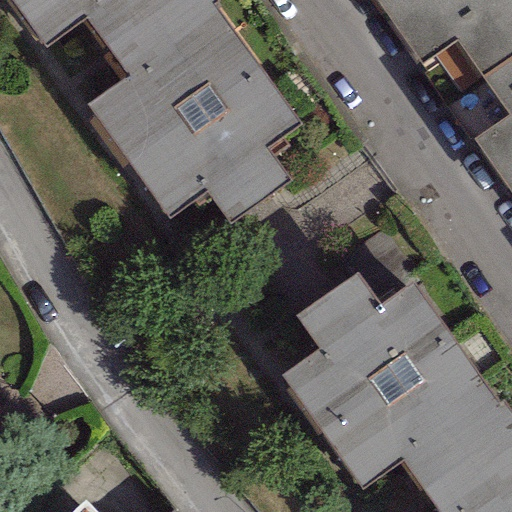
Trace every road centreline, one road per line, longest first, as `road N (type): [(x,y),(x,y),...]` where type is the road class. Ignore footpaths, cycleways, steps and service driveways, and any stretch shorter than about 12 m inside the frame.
road 1 (residential): [(0,200),(36,278),(216,511)]
road 2 (residential): [(311,0),(511,299)]
